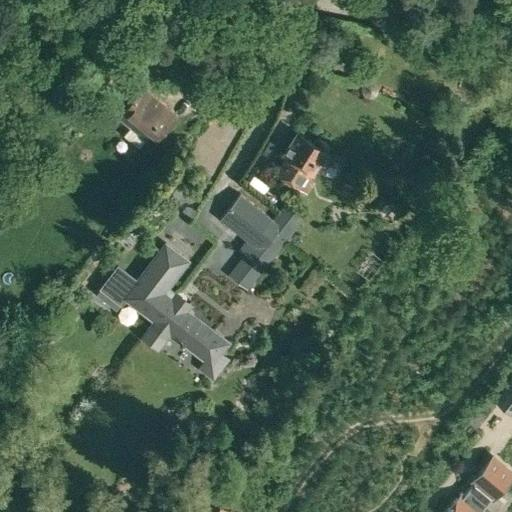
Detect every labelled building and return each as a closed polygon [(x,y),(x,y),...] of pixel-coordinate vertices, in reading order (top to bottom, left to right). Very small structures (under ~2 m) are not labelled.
[(90,79),(109,93),(125,73),(104,58),(90,79)] [(120,116),(152,143),(174,116),(141,88),(131,100),(119,89),(103,108),(117,120),(120,116)] [(296,185),(307,192),(315,180),(309,176),(319,161),(323,163),(330,153),(325,150),(328,145),(317,137),(314,142),(296,131),(281,154),(286,157),(276,173),(295,186),(296,185)] [(142,138),(136,147),(151,158),(157,149),(142,138)] [(0,181),(0,223),(1,224),(34,182),(12,166),(0,181)] [(271,217),(239,191),(219,217),(245,237),(237,247),(244,253),(228,274),(245,287),(304,213),(286,198),(271,217)] [(127,217),(116,231),(123,237),(135,223),(127,217)] [(148,325),(149,326),(176,292),(169,286),(189,259),(175,250),(165,242),(137,279),(118,265),(101,287),(120,301),(123,297),(152,320),(148,325)] [(176,292),(149,326),(166,339),(170,333),(210,364),(228,341),(188,310),(192,304),(176,292)] [(511,375),(494,397),(499,402),(507,392),(511,396),(511,375)] [(446,511),(495,511),(500,507),(500,504),(492,497),(511,474),(490,457),(471,481),(473,483),(463,495),(461,493),(446,511)]
